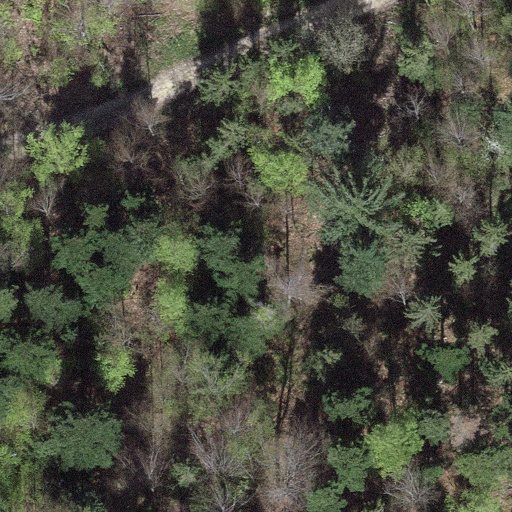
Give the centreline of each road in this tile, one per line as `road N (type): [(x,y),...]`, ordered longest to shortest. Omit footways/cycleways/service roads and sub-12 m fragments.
road 1 (track): [(511,192),(301,368),(218,423),(42,511)]
road 2 (track): [(0,146),(372,0)]
